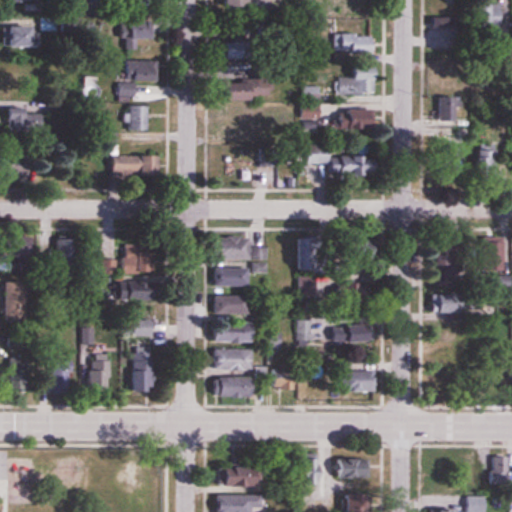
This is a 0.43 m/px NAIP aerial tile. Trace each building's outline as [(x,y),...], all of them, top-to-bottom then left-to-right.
[(310,0),(292,0),(291,10),(310,12),(310,0)] [(338,0),(340,9),(357,7),(355,0),(338,0)] [(467,32),(495,32),(495,3),(467,3),(467,32)] [(429,18),(429,48),(454,48),(454,18),(429,18)] [(118,49),(138,49),(139,20),(119,19),(118,49)] [(0,27),(0,49),(26,49),(26,27),(0,27)] [(366,34),(330,34),(330,54),(366,54),(366,34)] [(114,82),(114,94),(128,95),(128,80),(152,81),(152,61),(119,60),(118,82),(114,82)] [(0,63),(0,84),(32,83),(31,61),(0,63)] [(342,77),(333,77),(333,94),(369,94),(369,67),(342,67),(342,77)] [(467,94),(467,76),(434,76),(434,94),(467,94)] [(263,100),(264,81),(215,79),(214,97),(263,100)] [(455,100),(435,100),(435,120),(455,120),(455,100)] [(313,105),(296,105),(296,118),(313,118),(313,105)] [(141,129),(141,106),(121,106),(121,129),(141,129)] [(0,130),(36,130),(36,114),(21,114),(21,108),(0,107),(0,130)] [(331,135),(361,135),(361,109),(331,109),(331,135)] [(492,143),(473,143),(473,175),(492,175),(492,143)] [(303,146),(302,162),(327,162),(327,176),(370,177),(370,156),(322,156),(322,146),(303,146)] [(435,174),(454,172),(452,147),(433,149),(435,174)] [(0,177),(27,177),(27,154),(0,154),(0,177)] [(153,175),(153,155),(135,155),(135,175),(153,175)] [(105,156),(105,177),(130,177),(130,156),(105,156)] [(22,236),(0,234),(0,256),(21,258),(22,236)] [(243,258),(243,237),(207,237),(207,259),(243,258)] [(351,261),(362,261),(362,238),(333,238),(333,272),(351,272),(351,261)] [(265,242),(269,263),(283,261),(280,239),(265,242)] [(498,240),(479,240),(479,269),(498,269),(498,240)] [(428,264),(442,263),(440,246),(427,248),(428,264)] [(63,264),(63,247),(55,247),(55,264),(63,264)] [(111,274),(111,259),(98,259),(97,273),(111,274)] [(209,286),(242,286),(242,267),(209,267),(209,286)] [(142,301),(142,282),(111,282),(111,301),(142,301)] [(329,305),(358,300),(355,282),(327,286),(329,305)] [(0,323),(22,324),(22,285),(0,284),(0,323)] [(208,314),(243,314),(243,295),(208,295),(208,314)] [(427,299),(427,313),(450,313),(450,299),(427,299)] [(423,318),(423,341),(452,341),(452,318),(423,318)] [(147,319),(126,319),(126,336),(147,336),(147,319)] [(243,323),(205,323),(205,342),(243,342),(243,323)] [(361,342),(361,324),(325,324),(325,342),(361,342)] [(263,348),(275,348),(276,330),(263,330),(263,348)] [(148,349),(128,349),(128,392),(148,392),(148,349)] [(207,370),(245,370),(245,349),(207,349),(207,370)] [(102,354),(81,354),(81,391),(102,391),(102,354)] [(442,356),(442,376),(462,376),(462,356),(442,356)] [(45,375),(33,375),(33,393),(62,393),(62,362),(45,362),(45,375)] [(303,399),(323,399),(323,364),(303,364),(303,399)] [(265,390),(289,390),(289,367),(265,367),(265,390)] [(334,371),(334,392),(370,392),(370,371),(334,371)] [(209,397),(241,397),(241,378),(209,378),(209,397)] [(484,379),(462,379),(462,399),(484,399),(484,379)] [(474,477),(474,455),(456,455),(456,477),(474,477)] [(487,483),(503,483),(503,457),(487,457),(487,483)] [(314,485),(314,459),(295,459),(295,485),(314,485)] [(358,459),(327,459),(327,477),(358,477),(358,459)] [(248,486),(248,466),(213,466),(213,486),(248,486)] [(244,511),(245,508),(254,508),(254,496),(209,496),(208,511),(244,511)]
